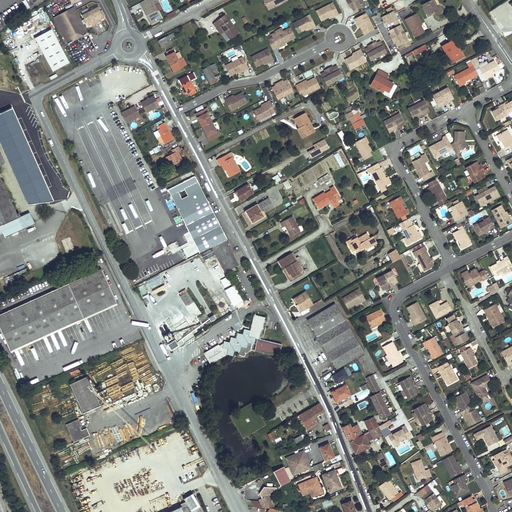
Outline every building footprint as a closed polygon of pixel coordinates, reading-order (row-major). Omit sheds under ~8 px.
[(153,6),(149,0),(136,0),(145,18),(156,13),(153,6)] [(261,0),(267,10),(288,1),(287,0),(261,0)] [(334,8),(330,0),(326,2),(324,0),(320,0),(311,5),(316,14),(324,11),(329,8),(330,10),(334,8)] [(415,0),(421,10),(426,7),(428,9),(437,5),(434,0),(415,0)] [(69,3),(49,13),(63,39),(83,29),(69,3)] [(100,14),(94,4),(79,12),(84,22),(87,20),(88,23),(97,18),(96,16),(100,14)] [(387,15),(380,17),(383,26),(396,22),(392,7),(385,9),(387,15)] [(311,20),(307,12),(305,8),(288,17),(294,27),(301,23),(306,20),(307,22),(311,20)] [(413,8),(408,11),(409,13),(412,12),(417,20),(419,19),(413,8)] [(235,27),(221,9),(210,18),(214,23),(217,21),(221,26),(226,33),(235,27)] [(370,25),(364,12),(360,14),(358,10),(351,14),(353,18),(354,17),(357,22),(361,30),(363,28),(364,27),(364,28),(370,25)] [(408,11),(402,14),(411,32),(420,27),(417,20),(412,12),(409,13),(408,11)] [(292,32),(287,23),(279,27),(274,29),(273,29),(272,28),(267,30),(269,33),(274,42),(274,43),(279,41),(278,39),(281,38),(292,32)] [(64,58),(46,25),(33,32),(51,65),(64,58)] [(169,37),(166,30),(156,35),(160,42),(169,37)] [(274,42),(269,33),(264,35),(269,44),(274,42)] [(453,46),(449,36),(436,43),(442,53),(445,51),(447,55),(451,53),(452,56),(460,52),(456,45),(453,46)] [(382,47),(377,37),(374,39),(373,38),(372,37),(364,41),(365,42),(366,43),(362,45),(367,55),(382,47)] [(419,47),(416,43),(408,47),(410,52),(419,47)] [(359,58),(357,54),(361,52),(358,45),(357,45),(353,47),(354,48),(349,51),(342,55),(347,64),(359,58)] [(173,50),(171,46),(164,50),(162,51),(170,66),(181,60),(176,48),(173,50)] [(241,56),(237,57),(236,54),(223,60),(228,70),(235,66),(240,63),(241,65),(245,63),(241,56)] [(495,66),(490,56),(483,60),(475,64),(480,75),(488,71),(487,70),(495,66)] [(214,64),(212,58),(198,64),(205,78),(211,75),(207,67),(214,64)] [(339,72),(334,62),(330,64),(329,63),(329,61),(321,66),(322,67),(322,68),(318,70),(324,80),(339,72)] [(473,71),(470,65),(465,67),(464,65),(449,73),(453,81),(456,80),(459,78),(466,75),(467,76),(469,75),(469,74),(473,71)] [(376,72),(370,70),(364,82),(377,88),(379,85),(383,88),(388,78),(382,75),(384,70),(379,67),(376,72)] [(194,74),(191,68),(176,75),(181,86),(185,84),(187,88),(192,85),(188,77),(194,74)] [(106,83),(113,80),(108,70),(101,74),(106,83)] [(300,91),(316,82),(311,73),(304,77),(299,79),(298,78),(294,80),(300,91)] [(112,78),(116,86),(125,81),(121,74),(112,78)] [(279,75),(271,80),(272,81),(273,82),(269,84),(274,94),(290,86),(285,76),(281,78),(280,77),(279,75)] [(442,84),(427,93),(433,103),(436,101),(437,102),(438,103),(445,99),(444,98),(443,97),(448,94),(442,84)] [(226,102),(229,100),(231,103),(244,97),(239,87),(232,91),(226,94),(226,92),(222,94),(226,102)] [(157,103),(152,92),(138,99),(144,110),(157,103)] [(269,109),(267,105),(270,103),(266,96),(263,98),(263,100),(258,102),(251,106),(256,116),(269,109)] [(419,96),(403,105),(408,115),(412,113),(413,114),(413,116),(422,111),(421,110),(420,108),(424,106),(419,96)] [(486,108),(490,116),(511,104),(507,96),(503,99),(501,100),(500,98),(492,102),(493,104),(490,106),(486,108)] [(197,112),(201,120),(210,116),(205,108),(209,106),(206,101),(196,105),(199,111),(197,112)] [(132,102),(119,109),(125,120),(138,113),(135,108),(132,102)] [(292,118),(289,120),(295,131),(301,128),(302,131),(307,129),(304,124),(308,122),(301,109),(290,114),(292,118)] [(394,110),(379,118),(384,128),(388,126),(389,127),(389,128),(397,124),(396,123),(396,122),(399,120),(394,110)] [(201,120),(205,127),(208,126),(211,131),(219,127),(217,123),(214,124),(210,116),(201,120)] [(460,137),(461,128),(450,126),(448,139),(445,141),(447,145),(450,151),(454,149),(454,147),(461,143),(458,138),(460,137)] [(505,141),(509,148),(511,145),(511,140),(511,138),(509,139),(502,126),(492,131),(496,137),(500,144),(505,141)] [(345,150),(350,147),(342,130),(337,133),(345,150)] [(351,140),(360,158),(368,154),(365,149),(367,148),(363,141),(360,135),(351,140)] [(423,143),(429,155),(447,145),(445,141),(443,137),(439,140),(437,136),(423,143)] [(305,153),(308,159),(329,150),(324,139),(310,145),(312,150),(305,153)] [(161,153),(162,156),(175,148),(172,143),(165,146),(167,150),(161,153)] [(175,148),(162,156),(166,162),(179,155),(175,148)] [(216,160),(219,158),(226,171),(236,166),(229,152),(226,154),(223,149),(214,154),(216,160)] [(424,169),(419,159),(423,157),(419,150),(414,153),(414,154),(408,158),(412,166),(411,167),(415,174),(417,173),(419,177),(427,172),(426,168),(424,169)] [(340,167),(344,165),(338,152),(333,155),(340,167)] [(511,155),(511,156),(509,152),(501,156),(503,160),(505,160),(507,164),(510,169),(511,167),(511,155)] [(470,158),(459,164),(461,166),(467,179),(478,173),(476,169),(477,168),(478,168),(474,161),(472,162),(470,158)] [(375,166),(372,160),(361,166),(364,171),(365,170),(375,188),(380,185),(384,183),(381,177),(377,170),(379,169),(377,165),(375,166)] [(167,185),(198,249),(210,243),(224,237),(225,236),(194,171),(167,185)] [(275,184),(281,180),(277,174),(271,178),(275,184)] [(429,175),(423,179),(425,183),(423,184),(426,189),(431,198),(431,197),(439,193),(440,193),(433,179),(432,179),(429,175)] [(252,186),(247,178),(232,186),(236,194),(252,186)] [(282,183),(286,189),(290,187),(287,180),(282,183)] [(473,190),(469,192),(475,202),(494,192),(489,182),(482,185),(473,190)] [(334,200),(333,198),(332,196),(336,193),(331,183),(309,195),(314,205),(326,199),(328,204),(334,200)] [(270,202),(264,192),(241,205),(243,209),(245,207),(249,215),(260,209),(257,203),(260,202),(262,206),(270,202)] [(393,195),(384,200),(392,215),(395,213),(399,211),(403,209),(401,206),(399,206),(396,201),(393,195)] [(462,210),(455,196),(453,197),(448,200),(445,201),(447,206),(450,212),(449,213),(451,216),(459,212),(462,210)] [(486,207),(493,221),(498,219),(500,222),(507,219),(504,214),(502,215),(499,208),(496,202),(486,207)] [(296,225),(288,210),(276,217),(278,221),(281,220),(287,230),(296,225)] [(461,215),(459,212),(451,216),(449,217),(451,220),(461,215)] [(481,227),(489,222),(483,212),(478,215),(473,218),(467,221),(472,231),(477,229),(481,227)] [(21,226),(16,214),(0,220),(0,227),(3,234),(21,226)] [(398,227),(405,242),(416,236),(412,230),(408,222),(406,222),(405,219),(399,222),(401,225),(398,227)] [(465,240),(456,224),(452,226),(447,228),(450,235),(453,240),(452,241),(455,246),(465,240)] [(389,236),(394,233),(391,228),(386,230),(389,236)] [(342,240),(345,244),(348,242),(352,248),(354,247),(355,249),(363,244),(361,239),(367,235),(364,230),(354,236),(353,234),(342,240)] [(211,244),(199,250),(203,257),(214,251),(215,253),(217,251),(226,268),(235,263),(229,252),(231,251),(224,237),(210,243),(211,244)] [(423,256),(419,248),(421,246),(419,243),(407,249),(409,253),(411,252),(419,268),(427,263),(425,259),(423,256)] [(387,254),(392,263),(400,259),(395,250),(387,254)] [(223,269),(226,268),(217,251),(215,253),(223,269)] [(279,260),(283,268),(285,266),(290,276),(291,275),(293,277),(303,272),(293,253),(279,260)] [(489,265),(494,274),(498,272),(500,270),(508,266),(507,264),(511,261),(507,254),(503,256),(504,258),(500,260),(496,262),(489,265)] [(98,264),(0,308),(0,331),(7,346),(113,298),(98,264)] [(289,281),(304,274),(303,272),(293,277),(291,275),(290,276),(285,266),(283,268),(289,281)] [(461,274),(466,283),(478,277),(480,279),(480,281),(488,276),(484,269),(478,272),(476,268),(471,270),(472,271),(469,273),(468,270),(461,274)] [(373,278),(378,287),(382,285),(382,287),(383,288),(392,283),(391,282),(390,280),(394,278),(389,269),(373,278)] [(220,280),(223,288),(231,285),(228,277),(220,280)] [(478,277),(466,283),(468,286),(480,279),(478,277)] [(164,279),(151,286),(153,289),(166,283),(164,279)] [(235,285),(224,290),(233,307),(243,302),(235,285)] [(298,299),(301,304),(307,301),(309,303),(310,306),(322,300),(320,295),(315,298),(308,286),(298,291),(301,297),(298,299)] [(354,287),(338,296),(343,306),(350,302),(355,299),(356,301),(361,298),(354,287)] [(192,298),(188,300),(194,312),(198,309),(192,298)] [(408,317),(410,321),(418,318),(416,314),(420,311),(413,298),(403,304),(407,311),(410,316),(408,317)] [(430,314),(445,306),(442,299),(434,304),(431,299),(424,303),(430,314)] [(489,319),(494,327),(505,321),(495,303),(484,309),(486,312),(488,311),(491,317),(489,319)] [(308,320),(336,369),(364,352),(335,304),(308,320)] [(377,308),(360,314),(364,324),(370,322),(376,319),(376,322),(381,320),(377,308)] [(204,309),(195,313),(198,319),(207,314),(204,309)] [(263,314),(251,312),(248,328),(241,327),(240,332),(235,331),(234,337),(228,336),(227,341),(221,340),(220,345),(226,346),(225,351),(231,352),(231,351),(242,353),(245,351),(247,349),(248,348),(251,348),(253,348),(277,353),(279,341),(258,336),(263,314)] [(451,319),(449,315),(442,319),(451,335),(454,341),(461,337),(458,331),(459,330),(465,327),(463,322),(457,326),(454,321),(453,322),(451,319)] [(161,331),(165,337),(171,334),(172,333),(168,326),(161,331)] [(174,339),(171,334),(165,337),(169,343),(174,339)] [(438,351),(429,335),(420,339),(423,346),(427,352),(426,352),(428,356),(438,351)] [(387,359),(389,363),(397,358),(387,338),(378,343),(382,351),(387,359)] [(507,360),(505,356),(511,351),(511,339),(499,346),(502,351),(498,353),(502,362),(507,360)] [(176,342),(169,347),(173,353),(180,348),(176,342)] [(460,347),(467,362),(471,360),(467,353),(466,350),(467,349),(465,345),(460,347)] [(455,350),(463,364),(467,362),(460,347),(455,350)] [(454,378),(446,363),(445,363),(443,359),(433,365),(435,370),(437,370),(442,379),(444,384),(454,378)] [(86,368),(67,376),(80,406),(99,397),(86,368)] [(352,377),(348,368),(330,376),(334,384),(352,377)] [(481,369),(473,374),(481,390),(482,389),(478,383),(480,382),(478,378),(482,376),(484,374),(481,369)] [(406,376),(403,372),(393,377),(402,393),(412,388),(410,384),(412,383),(413,383),(408,375),(407,375),(406,376)] [(377,387),(369,373),(362,377),(364,380),(366,384),(370,391),(375,388),(377,387)] [(474,394),(476,392),(481,390),(473,374),(466,379),(474,394)] [(145,384),(149,393),(154,390),(150,382),(145,384)] [(349,393),(345,385),(330,392),(334,401),(349,393)] [(461,387),(450,393),(453,397),(455,402),(454,403),(456,407),(458,411),(460,410),(462,415),(465,420),(475,414),(470,404),(469,405),(465,407),(463,403),(461,399),(465,398),(466,397),(461,387)] [(370,391),(361,396),(370,416),(386,409),(375,388),(370,391)] [(245,407),(243,407),(241,408),(239,409),(237,411),(235,413),(235,415),(234,418),(234,420),(235,422),(236,424),(238,426),(240,427),(241,427),(243,428),(245,428),(248,428),(250,427),(253,425),(254,423),(255,421),(255,420),(260,421),(262,421),(249,400),(248,402),(247,408),(245,407)] [(421,404),(418,400),(408,406),(409,408),(412,413),(415,418),(416,421),(426,415),(424,411),(426,410),(427,409),(423,403),(422,403),(421,404)] [(310,406),(314,415),(323,410),(318,401),(310,406)] [(241,433),(260,421),(255,420),(255,421),(254,423),(253,425),(250,427),(248,428),(245,428),(243,428),(241,427),(240,427),(238,426),(236,424),(235,422),(234,420),(234,418),(235,415),(235,413),(237,411),(239,409),(241,408),(243,407),(245,407),(247,408),(248,402),(229,414),(241,433)] [(310,406),(297,413),(303,426),(306,424),(317,419),(314,415),(310,406)] [(72,436),(86,430),(82,422),(79,424),(77,420),(79,419),(76,412),(63,417),(72,436)] [(339,420),(345,435),(359,428),(364,425),(367,424),(362,413),(354,417),(353,415),(346,419),(345,417),(339,420)] [(364,425),(367,431),(377,426),(374,420),(367,424),(364,425)] [(493,436),(486,423),(476,428),(484,441),(493,436)] [(387,436),(393,447),(411,437),(405,426),(387,436)] [(425,432),(428,436),(438,430),(436,426),(425,432)] [(345,435),(350,448),(366,440),(359,428),(345,435)] [(428,436),(435,450),(446,444),(438,430),(428,436)] [(499,435),(501,439),(510,434),(508,430),(499,435)] [(418,442),(424,439),(421,433),(416,436),(418,442)] [(311,438),(302,441),(304,447),(313,443),(311,438)] [(318,443),(323,456),(332,452),(327,439),(318,443)] [(500,462),(509,457),(502,446),(499,447),(498,446),(493,448),(495,452),(490,454),(488,455),(492,461),(493,461),(495,465),(500,462)] [(381,459),(376,447),(370,450),(375,461),(381,459)] [(451,457),(447,449),(437,454),(443,467),(450,464),(452,468),(457,466),(454,461),(453,462),(451,457)] [(291,476),(311,469),(304,450),(284,458),(291,476)] [(408,457),(411,467),(412,467),(415,474),(423,471),(423,473),(427,471),(425,464),(421,465),(417,454),(408,457)] [(332,465),(320,470),(327,487),(339,483),(332,465)] [(279,487),(290,482),(283,467),(273,472),(279,487)] [(466,486),(461,475),(463,473),(461,470),(452,475),(454,478),(452,479),(449,481),(454,492),(466,486)] [(384,490),(387,495),(396,489),(386,474),(377,480),(381,485),(382,484),(385,490),(384,490)] [(505,490),(511,486),(511,474),(510,475),(510,477),(501,481),(505,490)] [(311,498),(323,494),(317,477),(297,483),(301,497),(309,494),(311,498)] [(256,497),(260,505),(267,505),(272,506),(265,491),(269,489),(267,484),(262,484),(257,491),(259,495),(256,497)] [(437,500),(426,485),(418,490),(419,492),(421,495),(420,496),(425,502),(426,501),(428,504),(429,506),(437,500)] [(467,494),(466,491),(452,497),(455,502),(460,500),(462,499),(466,507),(463,508),(464,511),(474,511),(477,511),(474,505),(468,494),(467,494)] [(348,494),(339,498),(344,510),(353,507),(348,494)] [(171,511),(200,511),(194,495),(183,499),(186,507),(171,511)] [(323,508),(332,504),(330,499),(321,503),(323,508)] [(410,503),(414,511),(415,511),(418,511),(413,501),(410,503)]
